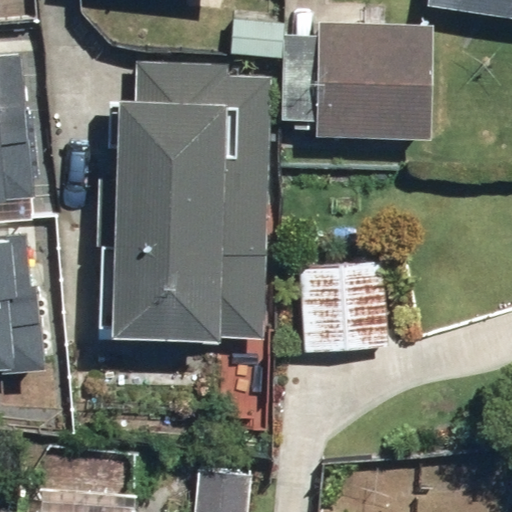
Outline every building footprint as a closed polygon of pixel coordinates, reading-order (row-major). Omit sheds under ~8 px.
[(511,0),(426,0),(426,6),(511,17),(511,0)] [(431,21),(313,18),(310,135),(428,138),(431,21)] [(0,196),(30,194),(16,48),(0,49),(0,196)] [(107,92),(107,110),(104,338),(262,340),(265,81),(223,80),(223,60),(135,59),(135,93),(107,92)] [(0,355),(32,356),(33,242),(0,241),(0,355)] [(386,258),(299,257),(299,351),(385,352),(386,258)] [(242,511),(245,469),(193,467),(190,511),(242,511)]
